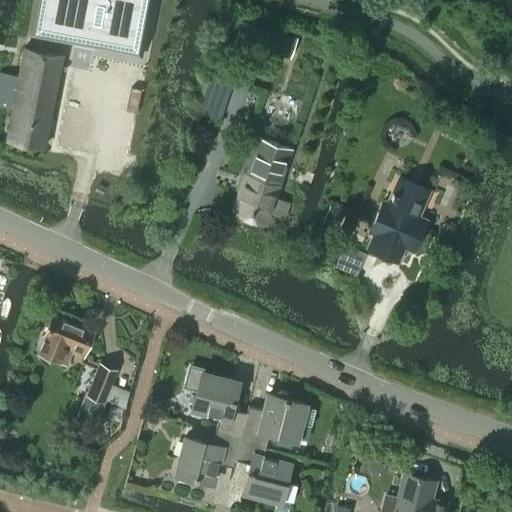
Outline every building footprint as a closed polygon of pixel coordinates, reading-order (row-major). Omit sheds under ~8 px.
[(34,0),(28,33),(139,53),(148,0),(34,0)] [(290,59),(297,36),(266,28),(260,50),(290,59)] [(49,52),(41,50),(24,47),(18,75),(1,72),(0,71),(0,104),(12,107),(6,138),(44,146),(62,54),(49,52)] [(283,218),(288,202),(274,198),(291,148),(256,137),(231,213),(265,224),(269,214),(283,218)] [(374,233),(367,248),(396,261),(403,246),(413,250),(426,220),(417,216),(428,189),(399,176),(387,203),(381,201),(368,230),(374,233)] [(335,230),(343,212),(330,206),(322,224),(335,230)] [(82,355),(92,331),(52,314),(44,334),(41,335),(38,343),(39,346),(37,350),(66,362),(70,351),(82,355)] [(103,399),(115,370),(99,363),(86,393),(103,399)] [(246,411),(245,411),(231,407),(238,380),(203,372),(204,368),(188,363),(182,387),(196,390),(191,408),(218,415),(215,429),(240,435),(246,411)] [(315,409),(303,406),(304,403),(267,393),(263,408),(247,404),(245,411),(246,411),(240,435),(266,441),(268,433),(295,440),(299,423),(311,425),(315,409)] [(234,459),(240,435),(215,429),(211,443),(184,436),(175,473),(212,482),(217,462),(233,467),(235,460),(234,459)] [(291,501),(296,485),(284,482),(289,463),(262,456),(266,441),(240,435),(234,459),(235,460),(249,463),(243,490),(280,500),(280,498),(291,501)] [(358,437),(350,441),(348,442),(349,445),(354,455),(366,449),(361,438),(360,437),(360,436),(359,437),(358,437)] [(383,493),(378,511),(443,511),(446,501),(430,497),(431,497),(435,480),(403,472),(397,496),(383,493)] [(348,511),(350,507),(335,503),(333,511),(348,511)]
